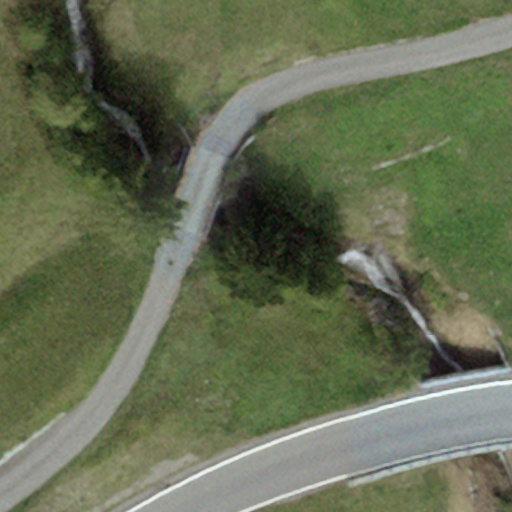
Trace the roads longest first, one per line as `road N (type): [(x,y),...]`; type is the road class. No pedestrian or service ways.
road 1 (unclassified): [(0,491),(92,415),(129,360),(210,151)]
road 2 (unclassified): [(511,412),(362,441),(183,511)]
road 3 (unclassified): [(511,31),(283,86),(241,111),(210,151)]
